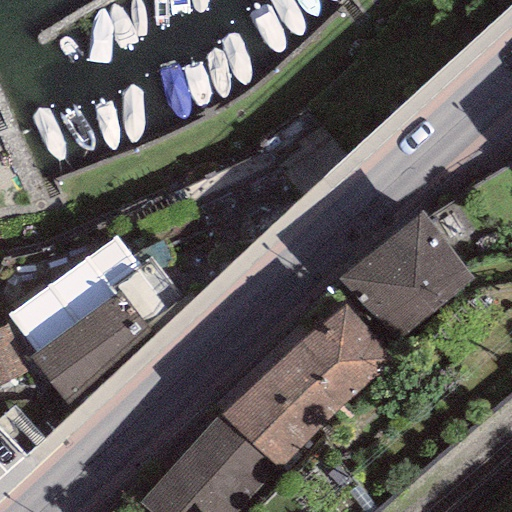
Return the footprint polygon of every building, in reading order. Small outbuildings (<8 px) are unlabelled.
[(271,158),(295,206),(335,170),(313,137),(271,158)] [(420,212),(337,280),(391,347),(475,279),(420,212)] [(115,237),(6,316),(11,323),(34,354),(29,357),(36,366),(64,404),(176,301),(115,237)] [(393,362),(343,303),(300,340),(220,416),(276,469),(279,472),(346,402),(393,362)] [(11,323),(0,328),(0,334),(2,339),(0,339),(0,385),(36,366),(29,357),(34,354),(11,323)] [(238,511),(276,469),(220,416),(138,504),(147,511),(238,511)] [(0,427),(0,489),(30,451),(0,427)]
